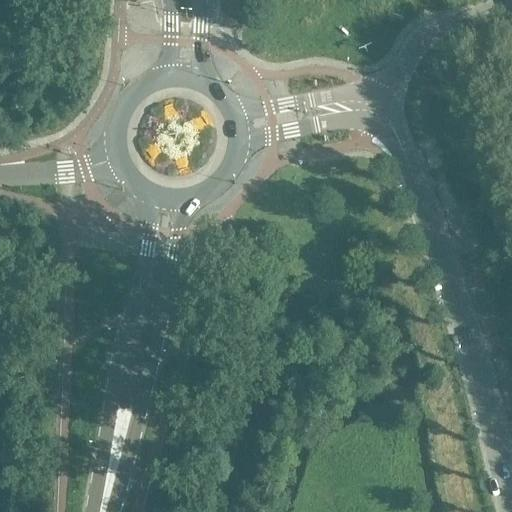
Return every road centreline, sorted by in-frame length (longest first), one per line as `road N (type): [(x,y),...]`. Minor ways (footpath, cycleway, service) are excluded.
road 1 (unclassified): [(511,498),(410,170)]
road 2 (secondary): [(145,193),(146,262),(92,511)]
road 3 (secondary): [(112,511),(177,233),(194,200)]
road 4 (tertiary): [(379,100),(425,36),(511,2)]
road 5 (tertiary): [(379,100),(337,96),(231,113)]
road 6 (tertiary): [(238,146),(365,123)]
road 7 (unclassified): [(0,177),(119,161)]
